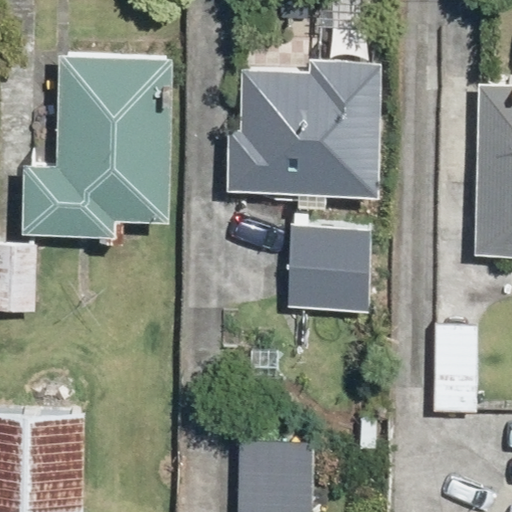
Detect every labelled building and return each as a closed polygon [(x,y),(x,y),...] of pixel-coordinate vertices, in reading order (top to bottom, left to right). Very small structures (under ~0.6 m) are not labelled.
[(175,53),(59,53),(59,161),(23,161),(23,229),(101,229),(101,238),(127,238),(127,214),(175,214),(175,53)] [(225,132),(225,194),(385,193),(384,61),(307,61),(307,76),(237,76),(238,132),(225,132)] [(511,68),(488,68),(486,239),(511,239),(511,68)] [(364,312),(370,232),(293,226),(287,306),(364,312)] [(50,231),(0,228),(0,297),(45,300),(50,231)] [(485,313),(446,312),(444,397),(483,398),(485,313)] [(39,391),(0,390),(0,499),(100,501),(101,392),(39,391)] [(327,426),(248,423),(244,503),(323,506),(327,426)]
